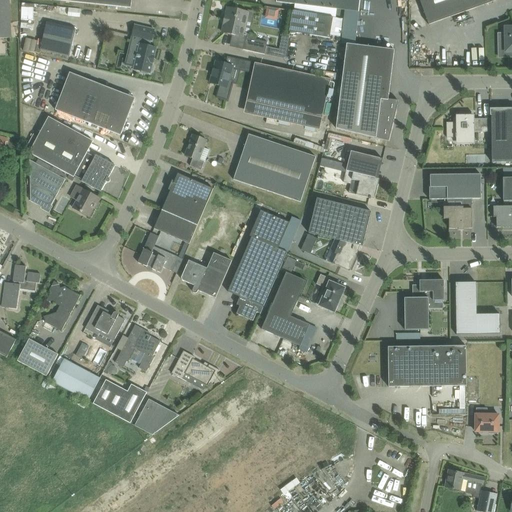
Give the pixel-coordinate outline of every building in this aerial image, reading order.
[(7,0),(0,0),(0,38),(11,38),(10,23),(9,23),(7,0)] [(52,0),(121,7),(131,8),(131,0),(52,0)] [(276,0),(276,2),(335,9),(336,0),(276,0)] [(409,0),(409,1),(410,0),(419,0),(429,25),(497,0),(409,0)] [(35,7),(23,7),(22,26),(35,26),(35,7)] [(226,14),(223,24),(224,25),(224,27),(225,27),(224,33),(232,35),(242,37),(245,20),(249,21),(250,17),(251,12),(247,12),(228,7),(226,14)] [(268,7),(267,18),(279,19),(279,7),(268,7)] [(69,8),(68,16),(80,17),(81,9),(69,8)] [(340,37),(343,19),(292,11),(289,31),(290,32),(290,34),(299,33),(330,38),(330,35),(340,37)] [(76,29),(66,27),(47,22),(40,50),(70,57),(76,29)] [(152,41),(154,30),(135,26),(132,37),(140,39),(139,46),(134,69),(142,71),(141,73),(148,74),(148,73),(150,73),(151,71),(153,72),(154,65),(152,65),(156,48),(150,46),(151,41),(152,41)] [(28,37),(24,48),(36,52),(39,41),(28,37)] [(246,38),(243,50),(265,54),(283,58),(285,56),(286,51),(279,50),(266,47),(267,42),(256,40),(246,38)] [(394,44),(346,38),(336,122),(390,135),(399,97),(387,95),(394,44)] [(210,83),(227,88),(233,66),(216,61),(210,83)] [(253,72),(246,102),(256,104),(254,115),(267,118),(289,123),(320,130),(322,118),(331,79),(264,65),(255,63),(253,72)] [(55,110),(111,132),(120,135),(135,98),(70,73),(55,110)] [(453,123),(447,123),(447,138),(457,138),(457,144),(475,144),(474,132),(491,132),(492,162),(511,161),(511,109),(492,110),(492,109),(491,109),(491,119),(474,119),(474,117),(453,117),(453,123)] [(87,153),(93,141),(49,117),(29,153),(101,192),(106,182),(108,183),(111,181),(110,180),(110,179),(106,176),(107,174),(110,175),(115,165),(96,155),(95,157),(87,153)] [(316,157),(258,137),(249,134),(233,180),(300,202),(316,157)] [(199,160),(206,140),(193,135),(185,155),(192,158),(190,166),(201,170),(204,162),(199,160)] [(351,151),(343,182),(351,184),(349,193),(369,198),(369,199),(371,199),(371,198),(374,199),(379,179),(378,179),(383,159),(351,151)] [(30,160),(31,191),(31,201),(45,209),(50,208),(55,199),(65,180),(30,160)] [(178,174),(162,210),(197,226),(213,189),(178,174)] [(481,199),(481,175),(430,175),(430,187),(429,187),(429,199),(463,199),(463,209),(449,209),(449,229),(472,228),(472,199),(481,199)] [(496,227),(511,227),(511,178),(503,178),(503,196),(503,206),(493,206),(493,217),(496,217),(496,227)] [(83,189),(78,199),(73,208),(89,217),(93,208),(95,209),(100,199),(83,189)] [(317,199),(309,233),(334,239),(339,240),(333,253),(329,251),(325,260),(350,271),(350,270),(352,271),(357,260),(355,259),(358,251),(360,246),(371,211),(317,199)] [(190,244),(197,226),(162,210),(154,229),(190,244)] [(219,212),(216,216),(218,221),(223,223),(228,222),(230,217),(228,212),(224,210),(219,212)] [(257,312),(261,314),(287,252),(278,248),(289,223),(263,211),(228,292),(240,297),(238,302),(241,303),(237,314),(253,321),(257,312)] [(308,235),(301,250),(310,254),(317,238),(308,235)] [(313,253),(318,255),(322,241),(317,240),(313,253)] [(177,256),(163,251),(154,246),(151,252),(144,249),(142,255),(140,254),(136,261),(139,262),(138,263),(160,273),(163,267),(171,271),(177,256)] [(194,286),(193,290),(193,291),(193,292),(194,293),(195,293),(196,293),(197,293),(197,292),(198,291),(216,298),(232,261),(214,253),(207,268),(189,260),(181,278),(183,281),(194,286)] [(6,283),(2,307),(17,309),(19,295),(20,289),(35,291),(36,284),(39,284),(41,274),(28,273),(28,275),(25,274),(26,267),(16,265),(14,275),(13,284),(6,283)] [(306,281),(286,272),(262,329),(300,346),(309,324),(291,316),(306,281)] [(324,287),(316,304),(331,311),(335,313),(341,299),(340,299),(344,288),(333,283),(335,281),(321,275),(317,284),(324,287)] [(404,298),(405,330),(429,330),(429,299),(433,299),(433,301),(444,301),(444,280),(428,280),(428,285),(412,285),(413,298),(404,298)] [(51,292),(45,303),(53,301),(56,302),(55,304),(60,306),(56,312),(44,317),(45,322),(61,331),(81,295),(81,294),(80,295),(69,289),(67,290),(66,286),(62,287),(63,289),(61,289),(59,284),(54,281),(50,290),(51,292)] [(476,282),(456,282),(457,334),(500,334),(500,314),(476,314),(476,296),(476,282)] [(125,320),(118,316),(118,315),(118,314),(118,313),(117,313),(117,312),(116,312),(115,312),(114,312),(114,313),(113,313),(113,314),(112,316),(96,308),(85,329),(98,335),(98,334),(114,342),(120,329),(125,320)] [(135,325),(130,334),(115,363),(124,367),(127,362),(128,362),(135,349),(145,354),(139,364),(141,364),(139,368),(146,372),(154,358),(152,357),(156,351),(157,352),(160,346),(159,345),(161,341),(143,332),(144,330),(135,325)] [(0,354),(7,358),(16,340),(0,331),(0,354)] [(420,332),(396,332),(396,340),(420,340),(420,332)] [(46,377),(58,355),(29,339),(17,361),(46,377)] [(388,348),(386,348),(386,354),(388,354),(389,387),(467,386),(466,346),(388,347),(388,348)] [(204,391),(206,385),(208,386),(211,381),(213,382),(220,370),(210,365),(209,366),(208,367),(193,359),(194,357),(184,351),(172,373),(204,391)] [(88,401),(100,378),(64,359),(52,382),(88,401)] [(110,362),(104,373),(107,375),(113,364),(110,362)] [(130,424),(147,393),(131,385),(128,392),(106,380),(93,404),(130,424)] [(152,435),(179,415),(149,399),(135,426),(152,435)] [(476,414),(475,432),(490,432),(490,433),(497,434),(497,432),(499,432),(499,415),(487,415),(476,414)] [(484,478),(449,471),(445,487),(466,491),(468,481),(483,485),(484,478)] [(481,492),(477,511),(494,511),(498,496),(481,492)]
